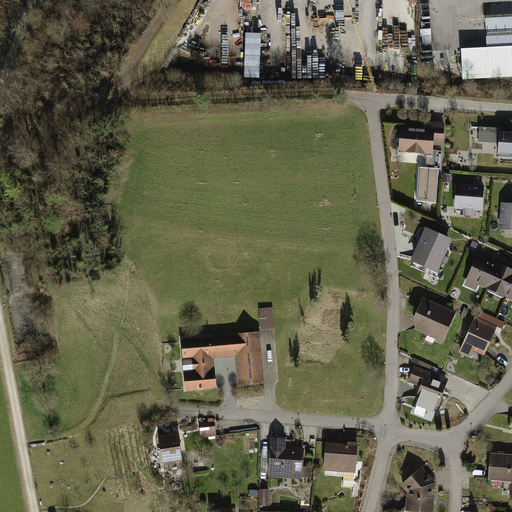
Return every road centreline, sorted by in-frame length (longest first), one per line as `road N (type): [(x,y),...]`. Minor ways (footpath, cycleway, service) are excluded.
road 1 (track): [(176,0),(112,93),(112,115),(374,103)]
road 2 (residential): [(374,103),(391,268),(390,430)]
road 3 (residential): [(168,410),(390,430)]
road 4 (track): [(0,321),(35,511)]
road 5 (residential): [(374,103),(511,109)]
